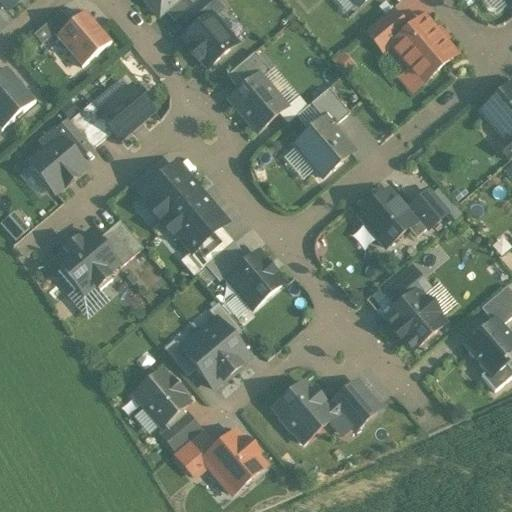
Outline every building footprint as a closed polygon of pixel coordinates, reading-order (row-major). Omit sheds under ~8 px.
[(0,0),(0,6),(5,12),(18,0),(0,0)] [(141,0),(158,20),(164,14),(181,0),(141,0)] [(181,0),(164,14),(173,25),(180,18),(200,1),(199,0),(181,0)] [(221,11),(211,0),(201,0),(200,1),(180,18),(192,33),(211,18),(211,19),(221,11)] [(358,9),(350,0),(330,0),(346,19),(358,9)] [(350,0),(358,9),(368,0),(350,0)] [(390,13),(365,35),(384,57),(391,51),(390,50),(408,34),(390,13)] [(61,15),(33,38),(41,46),(67,24),(61,15)] [(85,15),(56,40),(82,70),(111,46),(85,15)] [(211,19),(211,18),(192,33),(183,41),(190,50),(187,53),(197,64),(200,62),(208,70),(235,47),(211,19)] [(408,34),(390,50),(391,51),(421,87),(455,58),(424,21),(408,34)] [(254,56),(226,79),(239,94),(258,78),(261,82),(270,74),(254,56)] [(261,82),(286,111),(299,100),(274,70),(270,74),(261,82)] [(0,76),(0,132),(1,134),(35,105),(6,71),(0,76)] [(261,82),(258,78),(239,94),(229,103),(257,136),(279,117),(286,111),(261,82)] [(91,109),(99,117),(130,90),(122,82),(91,109)] [(511,87),(481,114),(504,142),(505,143),(511,136),(511,87)] [(152,114),(131,90),(130,90),(99,117),(98,118),(112,135),(119,143),(152,114)] [(349,117),(328,92),(310,107),(323,123),(324,122),(332,131),(349,117)] [(299,100),(286,111),(279,117),(287,127),(307,110),(299,100)] [(112,135),(98,118),(99,117),(91,109),(90,107),(69,124),(92,152),(112,135)] [(332,131),(324,122),(323,123),(294,148),(296,151),(315,173),(322,181),(351,157),(335,138),(337,137),(332,131)] [(38,145),(44,153),(59,140),(60,139),(53,131),(38,145)] [(511,136),(505,143),(504,142),(496,149),(509,164),(511,161),(511,136)] [(84,169),(59,140),(44,153),(28,166),(53,195),(63,187),(64,189),(76,179),(74,178),(84,169)] [(302,183),(315,173),(296,151),(284,161),(302,183)] [(176,167),(142,196),(152,209),(149,212),(158,221),(160,224),(196,194),(187,183),(188,182),(176,167)] [(197,193),(188,182),(187,183),(196,194),(197,193)] [(431,198),(447,217),(452,224),(460,217),(439,192),(431,198)] [(208,206),(197,193),(196,194),(207,207),(208,206)] [(196,194),(160,224),(163,227),(163,228),(171,237),(174,235),(191,255),(221,230),(226,226),(208,206),(207,207),(196,194)] [(408,210),(412,215),(427,232),(428,233),(447,217),(431,198),(428,194),(408,210)] [(387,195),(358,219),(385,251),(408,232),(414,226),(408,219),(387,195)] [(408,219),(414,226),(408,232),(416,241),(427,232),(412,215),(408,219)] [(142,252),(119,224),(97,243),(117,267),(116,268),(119,271),(142,252)] [(181,265),(192,279),(205,269),(209,265),(202,257),(210,250),(217,259),(233,245),(221,230),(191,255),(181,265)] [(97,243),(90,235),(78,245),(76,247),(77,248),(70,254),(69,253),(67,255),(55,265),(60,271),(57,273),(74,293),(77,291),(82,297),(94,287),(106,277),(116,268),(117,267),(97,243)] [(76,242),(65,252),(67,255),(69,253),(70,254),(77,248),(76,247),(78,245),(76,242)] [(229,273),(223,278),(227,282),(248,263),(233,245),(217,259),(229,273)] [(217,259),(210,250),(202,257),(209,265),(217,259)] [(283,286),(257,256),(248,263),(227,282),(237,295),(252,312),(283,286)] [(209,265),(205,269),(217,283),(223,278),(229,273),(217,259),(209,265)] [(411,271),(383,294),(397,310),(416,294),(420,298),(428,291),(414,274),(411,271)] [(111,283),(106,277),(94,287),(99,293),(111,283)] [(77,291),(74,293),(67,300),(86,323),(108,305),(99,293),(94,287),(82,297),(77,291)] [(422,301),(425,305),(427,303),(437,314),(435,316),(439,321),(456,307),(439,287),(422,301)] [(511,319),(511,296),(506,290),(481,311),(491,324),(495,320),(502,328),(511,319)] [(420,298),(416,294),(397,310),(384,321),(393,332),(391,334),(401,345),(403,343),(412,354),(444,327),(439,321),(435,316),(437,314),(427,303),(425,305),(422,301),(420,298)] [(236,327),(252,312),(237,295),(221,309),(236,327)] [(221,309),(218,306),(208,314),(215,323),(216,322),(232,341),(241,333),(236,327),(221,309)] [(511,339),(502,328),(495,320),(491,324),(483,330),(474,338),(462,349),(484,375),(491,382),(507,368),(511,363),(511,339)] [(232,341),(216,322),(215,323),(198,338),(232,377),(237,373),(235,371),(248,360),(232,341)] [(481,327),(472,335),(474,338),(483,330),(481,327)] [(232,377),(198,338),(181,352),(180,353),(195,371),(212,391),(221,383),(225,380),(226,382),(232,377)] [(181,352),(173,343),(163,351),(186,379),(195,371),(180,353),(181,352)] [(511,374),(507,368),(491,382),(484,375),(480,379),(494,395),(511,379),(511,374)] [(169,384),(161,375),(134,398),(161,429),(163,428),(181,413),(188,407),(180,398),(182,396),(171,383),(169,384)] [(304,385),(273,411),(281,421),(280,423),(290,435),(292,434),(302,447),(334,421),(333,420),(339,415),(333,407),(327,412),(321,406),(323,405),(313,393),(312,395),(304,385)] [(355,385),(331,406),(333,407),(339,415),(355,433),(379,412),(355,385)] [(181,413),(163,428),(168,434),(162,439),(174,452),(198,431),(181,413)] [(194,479),(207,468),(202,463),(215,452),(200,435),(175,457),(194,479)] [(244,446),(235,435),(215,452),(202,463),(207,468),(210,471),(232,497),(264,470),(254,458),(257,456),(246,444),(244,446)] [(220,508),(232,497),(210,471),(197,481),(220,508)]
